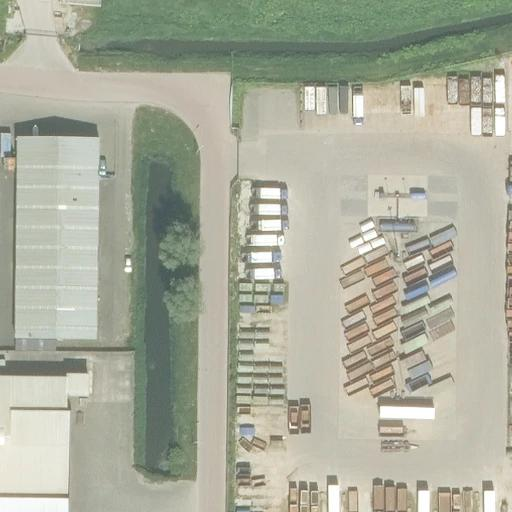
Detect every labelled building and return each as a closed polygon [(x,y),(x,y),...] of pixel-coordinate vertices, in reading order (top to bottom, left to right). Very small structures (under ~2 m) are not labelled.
[(38,179),(39,138),(18,138),(17,179),(38,179)] [(58,179),(59,138),(39,138),(38,179),(58,179)] [(78,179),(79,139),(59,138),(58,179),(78,179)] [(99,180),(99,139),(79,139),(78,179),(99,180)] [(58,199),(58,179),(38,179),(17,179),(17,199),(58,199)] [(98,200),(99,180),(78,179),(58,179),(58,199),(98,200)] [(57,219),(58,199),(17,199),(17,219),(57,219)] [(98,220),(98,200),(58,199),(57,219),(98,220)] [(57,239),(57,219),(17,219),(17,239),(57,239)] [(98,240),(98,220),(57,219),(57,239),(98,240)] [(57,259),(57,239),(17,239),(17,259),(57,259)] [(98,260),(98,240),(57,239),(57,259),(98,260)] [(57,279),(57,259),(17,259),(16,279),(57,279)] [(97,280),(98,260),(57,259),(57,279),(97,280)] [(56,299),(57,279),(16,279),(16,299),(56,299)] [(97,300),(97,280),(57,279),(56,299),(97,300)] [(56,319),(56,299),(16,299),(16,319),(56,319)] [(97,320),(97,300),(56,299),(56,319),(97,320)] [(56,340),(56,319),(16,319),(16,339),(56,340)] [(97,340),(97,320),(56,319),(56,340),(97,340)] [(16,339),(15,350),(56,350),(56,340),(16,339)] [(0,498),(69,499),(71,413),(70,413),(71,397),(89,397),(90,375),(68,375),(68,378),(0,377),(0,498)] [(69,511),(69,499),(0,498),(0,511),(69,511)]
